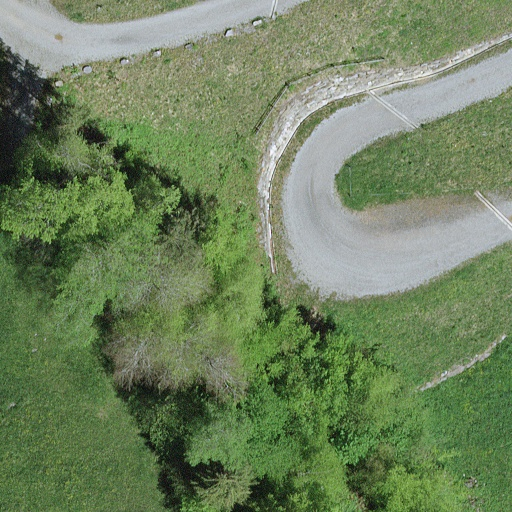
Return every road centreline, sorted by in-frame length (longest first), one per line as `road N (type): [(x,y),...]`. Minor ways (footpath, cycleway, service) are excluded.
road 1 (track): [(511,55),(350,117),(304,156),(295,206),(329,251),(394,258),(511,223)]
road 2 (track): [(0,1),(47,32),(104,32),(238,0)]
road 3 (track): [(51,223),(104,32)]
